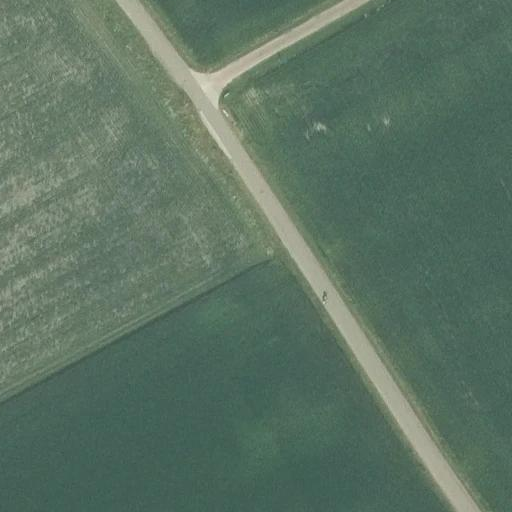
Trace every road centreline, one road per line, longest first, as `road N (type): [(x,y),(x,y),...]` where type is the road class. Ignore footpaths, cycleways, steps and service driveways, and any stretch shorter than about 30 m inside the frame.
road 1 (unclassified): [(467,511),(197,92)]
road 2 (unclassified): [(197,92),(359,0)]
